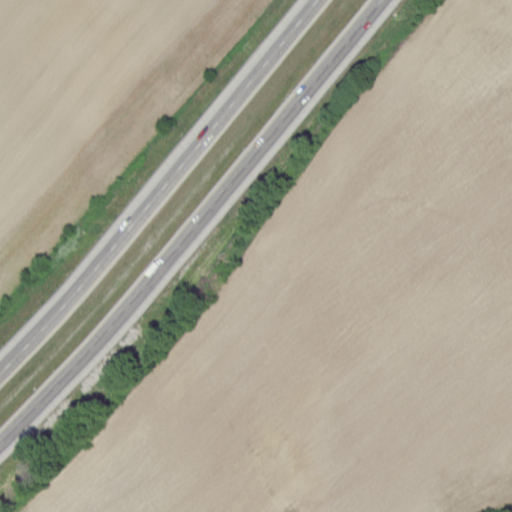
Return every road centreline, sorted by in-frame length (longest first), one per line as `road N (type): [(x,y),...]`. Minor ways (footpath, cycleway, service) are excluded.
road 1 (motorway): [(0,441),(132,300),(378,0)]
road 2 (motorway): [(314,0),(95,268),(0,370)]
